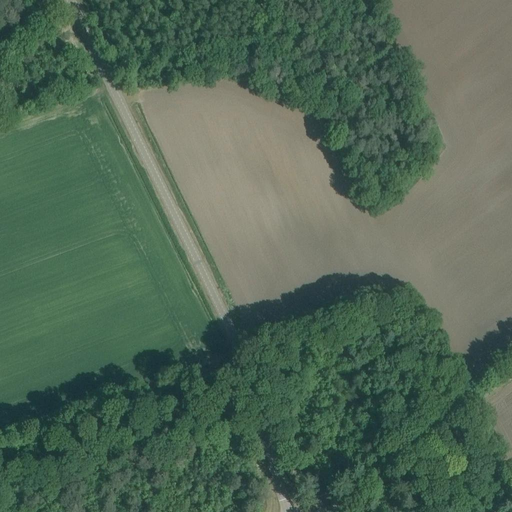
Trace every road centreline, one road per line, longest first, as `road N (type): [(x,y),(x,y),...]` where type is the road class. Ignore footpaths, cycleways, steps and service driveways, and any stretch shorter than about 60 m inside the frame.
road 1 (unclassified): [(283,511),(247,362),(68,0)]
road 2 (unclassified): [(324,511),(511,371)]
